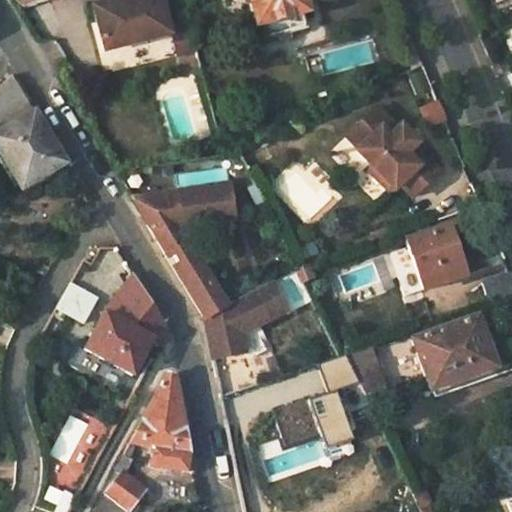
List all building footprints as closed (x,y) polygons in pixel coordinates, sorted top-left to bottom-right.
[(159,0),(97,0),(89,2),(102,46),(123,40),(121,35),(143,29),(145,34),(167,27),(159,0)] [(260,24),(263,36),(302,27),(299,13),(305,12),(302,0),(247,0),(254,25),(260,24)] [(504,0),(478,0),(483,9),(504,0)] [(187,21),(167,27),(173,49),(193,43),(187,21)] [(0,154),(20,187),(63,161),(13,77),(0,89),(0,154)] [(435,101),(419,107),(425,124),(442,118),(435,101)] [(397,130),(376,108),(357,126),(369,139),(357,150),(372,165),(372,173),(387,189),(395,189),(400,184),(412,197),(438,173),(413,147),(416,143),(400,127),(397,130)] [(171,164),(115,172),(131,199),(175,193),(175,189),(172,174),(171,164)] [(207,278),(177,227),(231,218),(226,185),(175,193),(131,199),(150,232),(202,319),(225,306),(212,285),(216,282),(212,276),(207,278)] [(269,233),(274,230),(264,211),(260,213),(269,233)] [(462,276),(446,227),(407,240),(423,289),(462,276)] [(299,281),(311,276),(306,264),(293,268),(299,281)] [(122,393),(150,341),(158,346),(166,332),(157,317),(129,270),(123,275),(127,282),(102,313),(73,366),(122,393)] [(511,293),(511,275),(510,271),(482,281),(489,302),(511,293)] [(97,289),(71,276),(58,299),(84,313),(97,289)] [(225,306),(202,319),(206,339),(209,354),(240,348),(237,334),(281,310),(266,283),(225,306)] [(490,366),(474,318),(411,339),(428,387),(490,366)] [(363,395),(383,387),(368,344),(343,353),(363,395)] [(149,447),(146,465),(192,473),(172,375),(164,373),(126,443),(149,447)] [(298,420),(252,429),(257,455),(303,446),(298,420)] [(120,455),(112,470),(117,473),(102,492),(104,495),(89,511),(122,511),(125,508),(129,503),(141,489),(121,474),(128,460),(120,455)] [(418,511),(429,511),(420,489),(410,493),(418,511)] [(73,501),(63,495),(57,506),(67,511),(73,501)]
